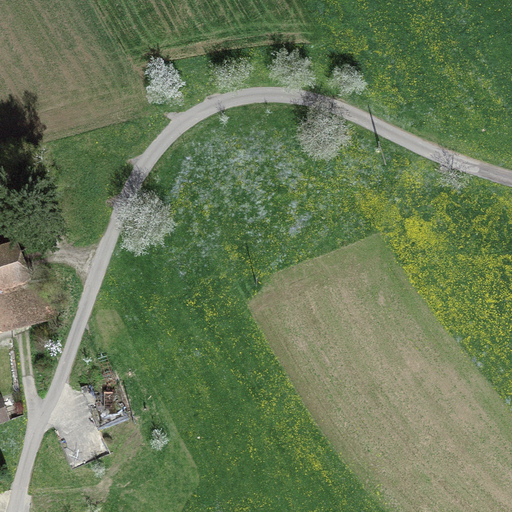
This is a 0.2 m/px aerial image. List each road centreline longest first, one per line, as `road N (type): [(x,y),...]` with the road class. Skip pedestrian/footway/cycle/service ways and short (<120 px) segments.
road 1 (track): [(511,178),(314,100),(270,94),(191,116),(132,185),(118,217)]
road 2 (track): [(102,266),(57,240),(24,182),(0,175)]
